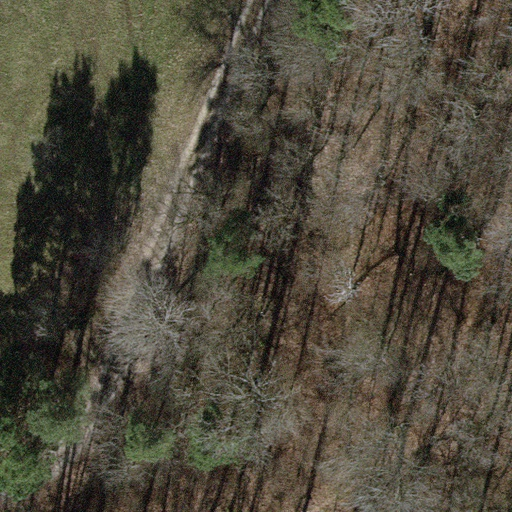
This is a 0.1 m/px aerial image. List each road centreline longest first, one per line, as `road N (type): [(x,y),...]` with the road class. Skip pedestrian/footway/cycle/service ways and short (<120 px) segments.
road 1 (track): [(273,0),(69,476),(0,482)]
road 2 (track): [(511,399),(308,511)]
